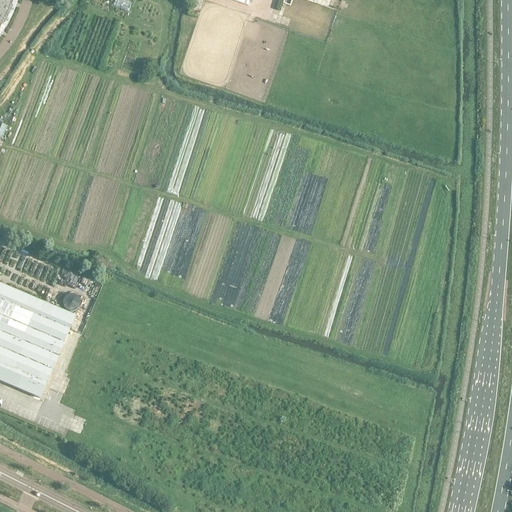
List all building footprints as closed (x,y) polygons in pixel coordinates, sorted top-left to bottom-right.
[(0,0),(0,35),(4,30),(8,23),(13,13),(17,0),(0,0)] [(118,0),(116,5),(127,9),(130,2),(125,0),(118,0)] [(95,255),(92,262),(112,271),(115,264),(95,255)] [(75,316),(0,284),(0,381),(40,399),(75,316)] [(81,302),(74,292),(62,302),(70,311),(81,302)]
